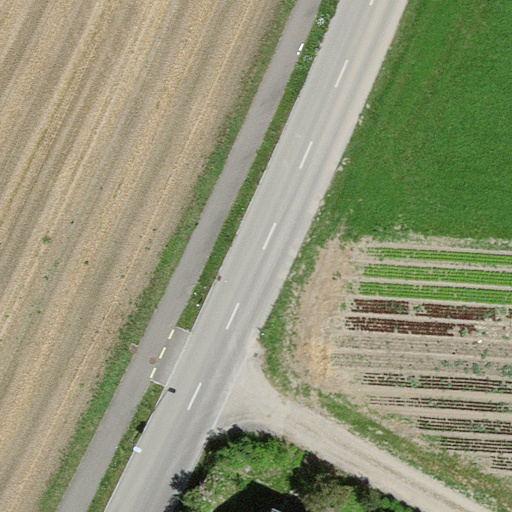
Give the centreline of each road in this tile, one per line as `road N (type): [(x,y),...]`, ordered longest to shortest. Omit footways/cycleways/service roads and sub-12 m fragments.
road 1 (unclassified): [(370,0),(211,374),(142,511)]
road 2 (track): [(472,511),(155,346)]
